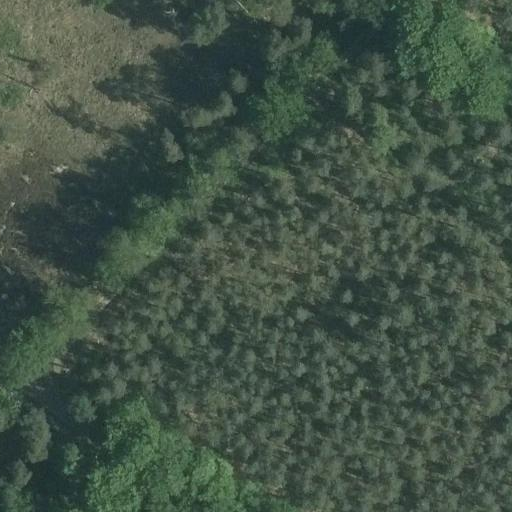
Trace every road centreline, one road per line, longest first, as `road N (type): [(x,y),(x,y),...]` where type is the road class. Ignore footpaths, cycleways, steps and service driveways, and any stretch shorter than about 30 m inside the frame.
road 1 (track): [(13,396),(399,0)]
road 2 (track): [(192,511),(0,369)]
